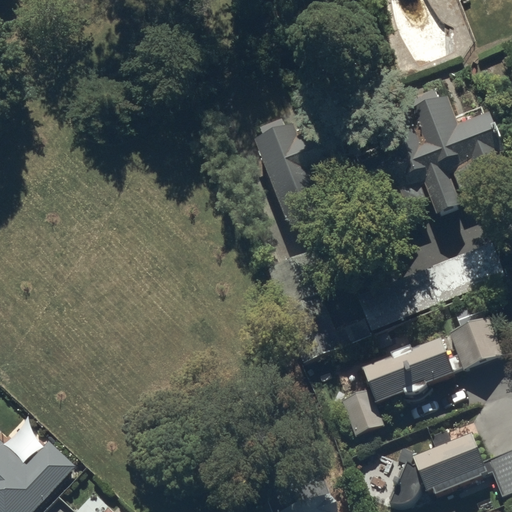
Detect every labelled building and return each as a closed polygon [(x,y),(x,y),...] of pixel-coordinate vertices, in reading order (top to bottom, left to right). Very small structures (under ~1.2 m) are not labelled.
[(396,171),(406,203),(429,196),(423,178),(427,177),(437,207),(463,198),(452,167),(457,165),(465,190),(484,184),(471,146),(498,137),(490,113),(463,122),(450,85),(417,97),(430,137),(423,140),(413,109),(382,119),(392,149),(369,157),(376,177),(396,171)] [(254,126),(256,131),(294,227),(333,211),(293,111),(254,126)] [(314,288),(298,252),(268,266),(285,301),(314,288)] [(344,407),(358,443),(387,432),(381,416),(459,385),(457,379),(465,376),(466,378),(506,363),(492,325),(453,340),(461,361),(451,365),(446,351),(368,381),(373,395),(344,407)] [(505,504),(511,501),(511,458),(486,469),(477,446),(457,454),(450,438),(434,445),(441,461),(418,470),(421,479),(419,480),(413,477),(397,511),(421,511),(422,511),(425,508),(427,504),(429,497),(432,505),(438,502),(441,508),(487,489),(487,487),(492,485),(490,481),(495,479),(505,504)] [(42,511),(79,474),(53,449),(30,472),(0,444),(0,511),(42,511)] [(271,503),(274,511),(337,511),(327,483),(271,503)]
